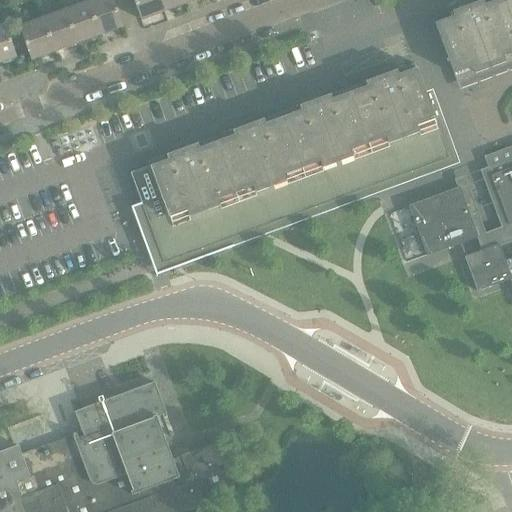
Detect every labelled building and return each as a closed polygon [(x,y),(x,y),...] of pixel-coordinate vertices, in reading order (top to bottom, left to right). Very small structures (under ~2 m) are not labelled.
[(112,0),(94,0),(87,3),(99,36),(122,28),(112,0)] [(133,0),(141,21),(164,12),(159,0),(133,0)] [(159,0),(164,12),(186,4),(184,0),(159,0)] [(511,52),(511,26),(502,0),(496,0),(484,5),(482,0),(451,12),(453,17),(435,23),(454,74),(472,67),(474,74),(505,63),(503,56),(511,52)] [(511,0),(502,0),(511,26),(511,0)] [(77,45),(99,36),(87,3),(64,11),(77,45)] [(64,11),(42,20),(54,53),(77,45),(64,11)] [(31,62),(54,53),(42,20),(19,28),(31,62)] [(4,25),(0,26),(0,64),(16,58),(4,25)] [(347,89),(382,183),(448,158),(414,64),(347,89)] [(280,113),(315,207),(382,183),(347,89),(280,113)] [(214,138),(248,233),(315,207),(280,113),(214,138)] [(163,263),(248,233),(214,138),(148,162),(149,167),(130,174),(163,263)] [(511,147),(484,158),(509,226),(511,224),(511,147)] [(460,187),(457,189),(408,206),(417,232),(469,213),(460,187)] [(469,213),(417,232),(426,257),(478,238),(469,213)] [(499,245),(482,251),(464,258),(477,292),(510,280),(511,279),(505,262),(499,245)] [(18,446),(15,448),(0,453),(0,511),(188,511),(208,505),(205,495),(234,485),(218,443),(181,457),(183,461),(173,465),(156,418),(162,416),(170,438),(174,437),(154,383),(74,412),(83,437),(78,439),(76,434),(72,436),(74,441),(58,447),(56,442),(28,453),(29,457),(23,459),(18,446)]
